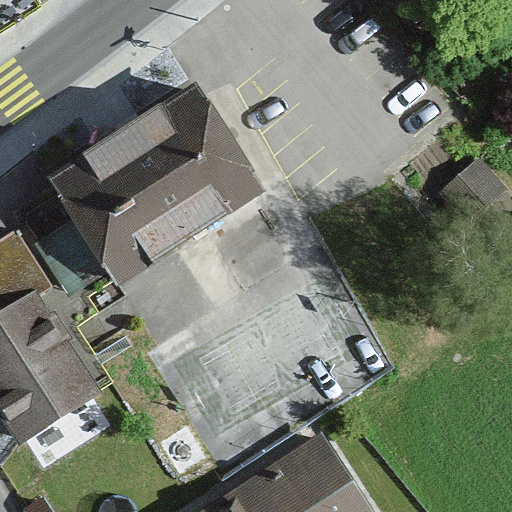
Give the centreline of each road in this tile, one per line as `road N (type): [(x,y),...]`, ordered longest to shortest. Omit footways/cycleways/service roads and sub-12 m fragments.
road 1 (unknown): [(411,164),(273,0)]
road 2 (primary): [(134,0),(0,101)]
